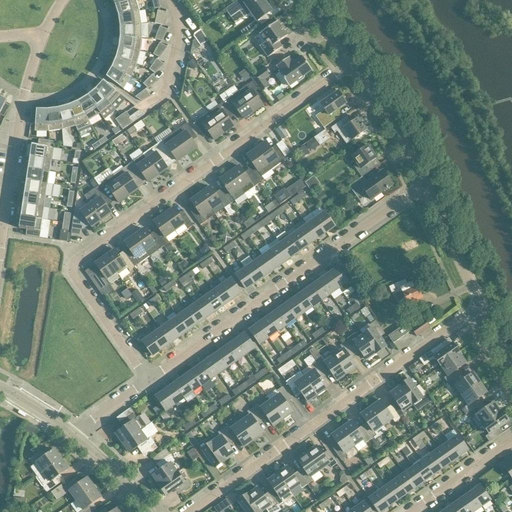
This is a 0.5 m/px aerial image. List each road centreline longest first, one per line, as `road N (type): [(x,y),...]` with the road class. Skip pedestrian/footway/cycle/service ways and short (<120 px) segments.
road 1 (residential): [(147,381),(72,274),(75,261),(352,65)]
road 2 (residential): [(191,511),(480,307)]
road 3 (residential): [(147,381),(424,184)]
road 4 (residential): [(0,250),(23,95),(61,0)]
road 5 (unclassified): [(352,65),(391,117),(424,184)]
road 6 (unclassified): [(424,184),(480,307)]
road 7 (residential): [(411,511),(511,440)]
